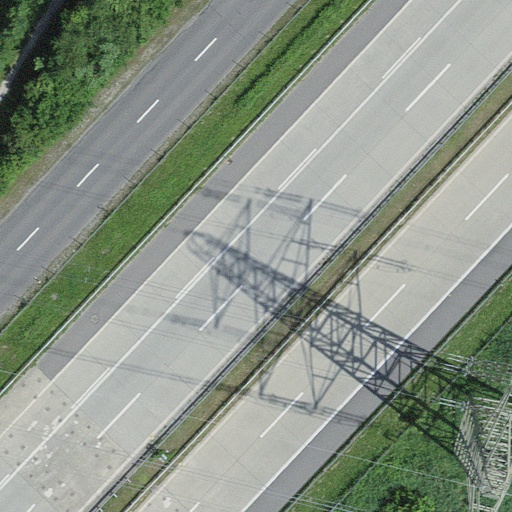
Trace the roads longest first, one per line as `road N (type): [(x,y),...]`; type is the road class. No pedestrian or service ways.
road 1 (motorway): [(503,0),(22,511)]
road 2 (motorway): [(199,511),(511,179)]
road 3 (unclassified): [(260,0),(0,279)]
road 4 (track): [(0,112),(67,0)]
